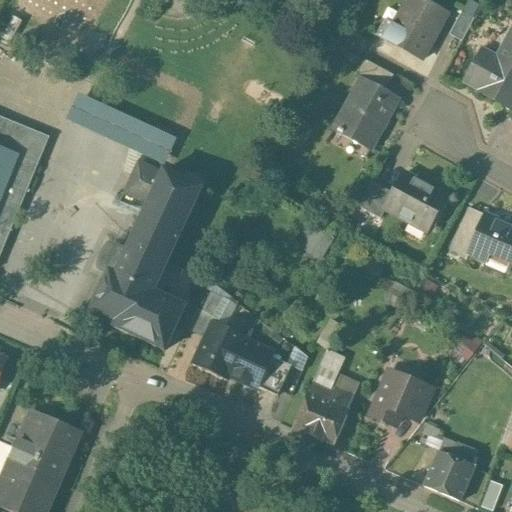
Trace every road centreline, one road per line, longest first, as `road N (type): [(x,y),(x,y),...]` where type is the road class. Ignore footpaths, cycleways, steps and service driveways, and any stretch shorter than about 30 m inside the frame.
road 1 (residential): [(434,511),(333,455),(135,377)]
road 2 (residential): [(135,377),(0,322)]
road 3 (residential): [(135,377),(87,511)]
